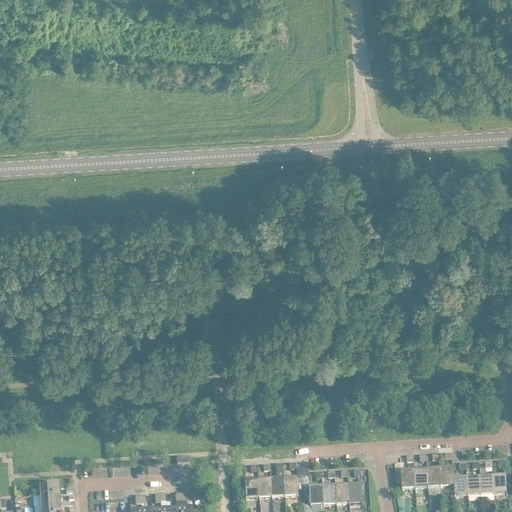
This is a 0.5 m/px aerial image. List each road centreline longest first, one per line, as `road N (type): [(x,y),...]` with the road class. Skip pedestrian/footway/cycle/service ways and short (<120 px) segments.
road 1 (tertiary): [(0,175),(356,153)]
road 2 (residential): [(378,445),(511,432)]
road 3 (tertiary): [(384,151),(511,143)]
road 4 (residential): [(86,511),(85,486),(186,480)]
